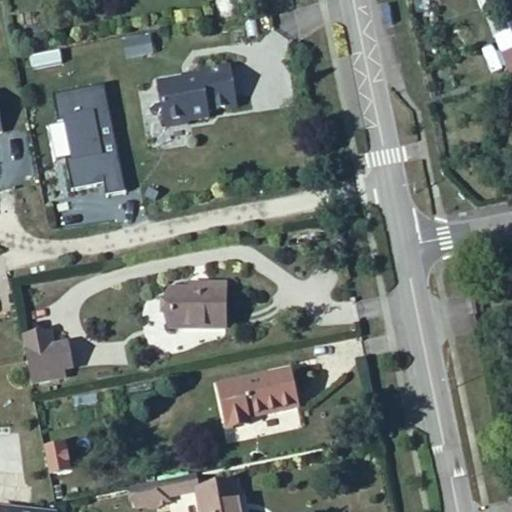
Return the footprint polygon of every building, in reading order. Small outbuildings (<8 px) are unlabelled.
[(511,79),(511,50),(502,54),(511,80),(511,79)] [(236,106),(230,66),(200,71),(200,73),(189,75),(190,80),(184,81),(184,79),(158,83),(165,124),(168,127),(187,125),(189,122),(209,119),(208,111),(236,106)] [(65,161),(71,192),(96,187),(95,182),(102,180),(106,197),(125,193),(104,85),(52,96),(57,124),(65,122),(73,159),(65,161)] [(170,328),(225,328),(225,284),(208,284),(208,291),(191,291),(170,291),(170,328)] [(21,338),(30,385),(47,381),(45,374),(70,370),(66,345),(51,348),(48,333),(21,338)] [(298,408),(290,371),(241,381),(249,419),(298,408)] [(47,468),(71,465),(67,438),(44,440),(47,468)] [(197,491),(198,490),(196,476),(165,482),(168,497),(197,491)] [(168,497),(165,482),(133,489),(137,508),(157,504),(158,506),(168,504),(167,502),(168,501),(168,497)] [(241,511),(236,483),(198,490),(197,491),(200,511),(241,511)]
